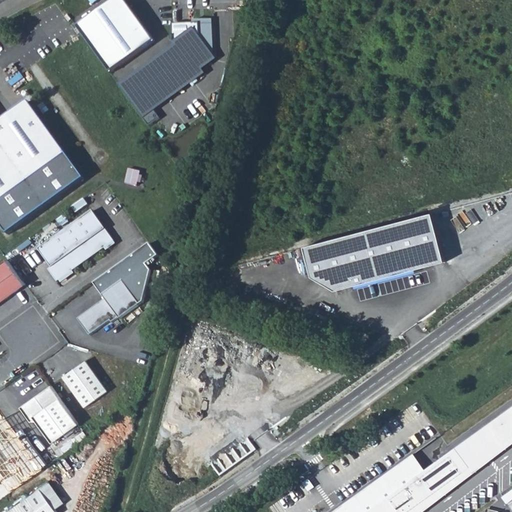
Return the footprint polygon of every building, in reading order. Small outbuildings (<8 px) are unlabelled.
[(126,0),(114,0),(78,26),(111,73),(156,41),(126,0)] [(177,44),(119,87),(150,128),(162,120),(157,113),(208,75),(205,71),(219,61),(217,58),(214,20),(193,22),(193,25),(176,27),(177,44)] [(0,223),(9,235),(86,180),(30,102),(3,121),(0,116),(0,223)] [(142,173),(130,170),(126,184),(138,187),(142,173)] [(86,198),(74,207),(78,213),(90,204),(86,198)] [(95,210),(74,225),(95,256),(105,249),(117,240),(95,210)] [(441,262),(430,215),(302,248),(308,279),(332,291),(441,262)] [(74,225),(39,250),(52,268),(49,270),(58,283),(60,281),(73,272),(95,256),(74,225)] [(117,240),(105,249),(107,251),(118,243),(117,240)] [(119,319),(120,320),(143,304),(152,267),(146,259),(155,253),(149,244),(94,285),(106,301),(78,321),(90,337),(111,322),(112,324),(119,319)] [(0,303),(27,284),(8,260),(0,266),(0,303)] [(73,272),(60,281),(62,284),(75,274),(73,272)] [(87,362),(65,379),(87,409),(109,393),(87,362)] [(81,426),(53,387),(22,409),(33,424),(37,421),(54,445),(81,426)] [(425,511),(511,449),(511,407),(446,455),(437,440),(335,511),(425,511)] [(7,418),(0,422),(0,472),(5,479),(13,490),(43,469),(7,418)] [(58,511),(43,490),(10,511),(58,511)]
